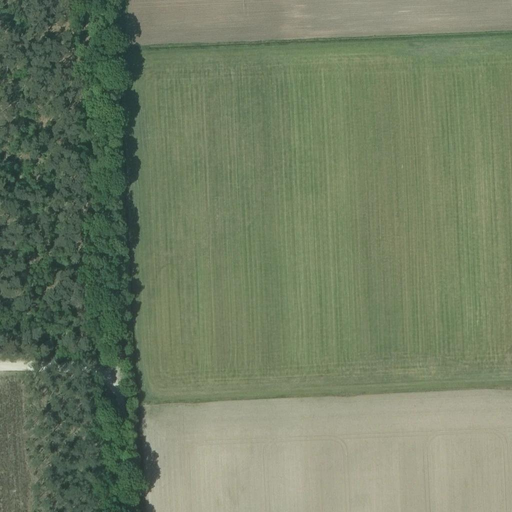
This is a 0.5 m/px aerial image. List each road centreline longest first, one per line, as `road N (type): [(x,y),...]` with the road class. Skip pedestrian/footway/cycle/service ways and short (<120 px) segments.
road 1 (track): [(100,0),(115,379)]
road 2 (track): [(115,379),(125,511)]
